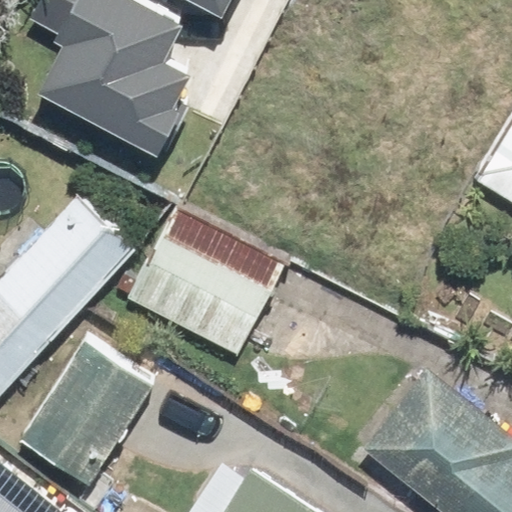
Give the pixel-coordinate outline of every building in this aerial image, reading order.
[(59,0),(80,11),(51,64),(171,128),(214,48),(176,28),(189,3),(183,0),(59,0)] [(362,0),(322,0),(314,16),(345,33),(362,0)] [(511,110),(474,172),(511,195),(511,110)] [(0,271),(0,381),(131,240),(76,189),(0,271)] [(173,192),(123,292),(236,349),(287,249),(173,192)] [(95,474),(159,376),(81,326),(17,425),(95,474)] [(511,511),(511,426),(425,358),(362,437),(457,511),(511,511)] [(326,511),(244,461),(212,511),(326,511)] [(0,467),(0,511),(53,511),(54,511),(0,467)]
